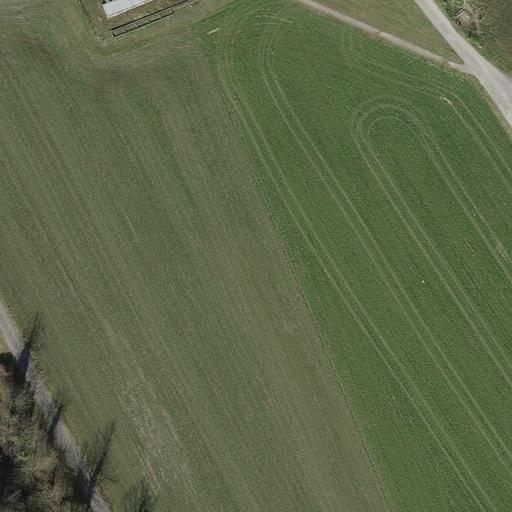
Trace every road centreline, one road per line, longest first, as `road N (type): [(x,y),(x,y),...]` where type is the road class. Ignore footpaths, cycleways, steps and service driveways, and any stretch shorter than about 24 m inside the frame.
road 1 (track): [(101,511),(0,321)]
road 2 (track): [(511,95),(424,0)]
